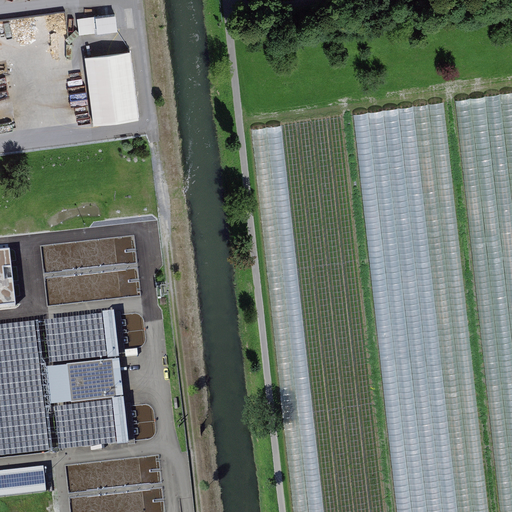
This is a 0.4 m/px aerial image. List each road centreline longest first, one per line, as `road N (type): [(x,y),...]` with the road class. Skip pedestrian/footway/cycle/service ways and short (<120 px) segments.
road 1 (track): [(199,511),(139,0)]
road 2 (track): [(282,511),(226,0)]
road 3 (unknown): [(0,465),(143,448)]
